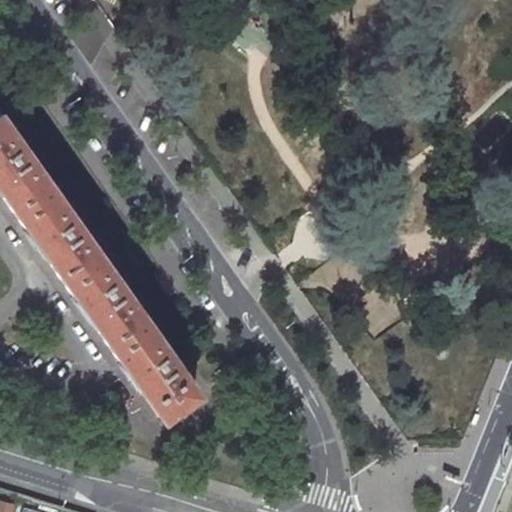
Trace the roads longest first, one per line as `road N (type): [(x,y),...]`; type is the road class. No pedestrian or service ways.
road 1 (unclassified): [(318,511),(327,460),(317,418),(20,0)]
road 2 (residential): [(195,511),(0,450)]
road 3 (tertiary): [(511,394),(464,511)]
